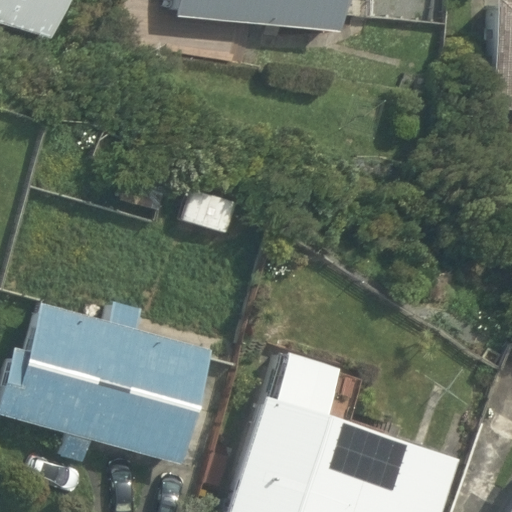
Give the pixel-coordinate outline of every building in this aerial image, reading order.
[(0,0),(0,24),(48,39),(59,0),(0,0)] [(176,0),(175,16),(338,34),(341,0),(176,0)] [(511,0),(488,0),(489,109),(511,108),(511,0)] [(171,166),(127,161),(122,203),(166,209),(171,166)] [(85,437),(176,462),(207,350),(132,329),(137,309),(110,302),(105,320),(35,301),(22,347),(8,343),(0,372),(0,417),(61,434),(55,455),(78,462),(85,437)] [(439,511),(457,457),(319,413),(334,367),(279,350),(278,353),(275,352),(262,395),(257,394),(219,511),(439,511)] [(511,511),(511,497),(502,511),(511,511)]
